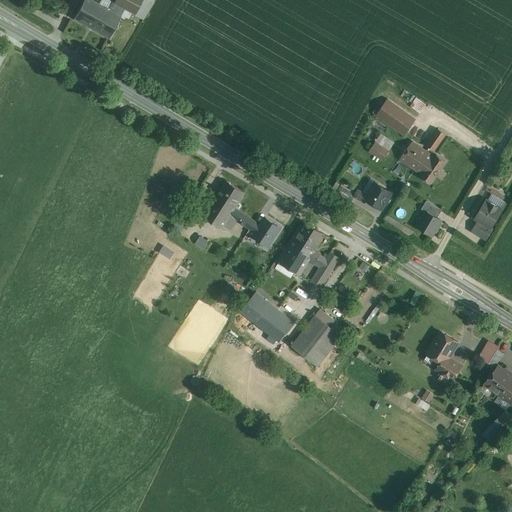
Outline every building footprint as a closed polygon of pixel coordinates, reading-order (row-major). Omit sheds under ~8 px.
[(106,9),(90,0),(84,0),(75,18),(109,37),(120,17),(109,11),(106,9)] [(115,0),(114,3),(125,9),(144,19),(154,0),(115,0)] [(125,9),(114,3),(111,7),(109,11),(120,17),(125,9)] [(421,112),(427,103),(416,96),(410,106),(421,112)] [(416,119),(388,99),(376,115),(404,135),(416,119)] [(438,129),(427,145),(434,150),(446,134),(438,129)] [(389,150),(376,141),(369,150),(383,159),(389,150)] [(435,157),(413,141),(400,159),(423,174),(421,176),(430,183),(446,161),(437,154),(435,157)] [(245,191),(227,180),(204,216),(222,228),(229,215),(235,207),(245,191)] [(376,182),(368,195),(358,189),(357,193),(356,193),(355,196),(365,202),(367,199),(382,208),(392,192),(376,182)] [(356,193),(342,184),(337,192),(352,202),(355,196),(356,193)] [(502,209),(487,199),(476,218),(480,221),(491,227),(502,209)] [(442,209),(427,200),(422,208),(426,211),(427,210),(438,217),(442,209)] [(235,207),(229,216),(250,229),(255,221),(235,207)] [(438,217),(427,210),(426,211),(422,218),(419,219),(417,222),(418,224),(417,226),(433,235),(436,230),(436,231),(440,224),(439,224),(442,220),(438,217)] [(261,224),(253,236),(268,246),(281,227),(265,217),(261,224)] [(411,234),(414,228),(392,218),(390,224),(411,234)] [(491,227),(480,221),(473,231),(486,239),(493,228),(491,227)] [(325,233),(305,222),(295,238),(315,250),(325,233)] [(200,234),(195,244),(205,250),(211,241),(200,234)] [(295,238),(294,237),(279,261),(300,274),(309,259),(315,250),(295,238)] [(164,244),(160,251),(169,256),(173,250),(164,244)] [(321,254),(315,250),(309,259),(321,266),(326,258),(320,254),(321,254)] [(321,266),(311,281),(321,287),(340,258),(330,252),(326,258),(321,266)] [(270,321),(247,304),(241,311),(281,341),(286,334),(270,321)] [(294,323),(278,310),(270,321),(286,334),(294,323)] [(342,335),(315,314),(291,345),(318,366),(342,335)] [(458,341),(441,331),(428,352),(436,357),(438,357),(445,361),(446,362),(449,357),(451,358),(450,355),(458,341)] [(505,353),(498,348),(489,363),(495,366),(505,353)] [(451,358),(449,357),(446,362),(445,361),(439,370),(453,378),(461,365),(451,358)] [(511,377),(511,374),(499,365),(494,371),(491,372),(489,374),(490,377),(486,382),(500,393),(511,377)] [(511,402),(511,377),(500,393),(511,403),(511,402)] [(427,388),(423,397),(431,401),(435,392),(427,388)] [(422,398),(419,404),(428,409),(431,403),(422,398)] [(496,419),(483,433),(489,439),(502,425),(496,419)]
